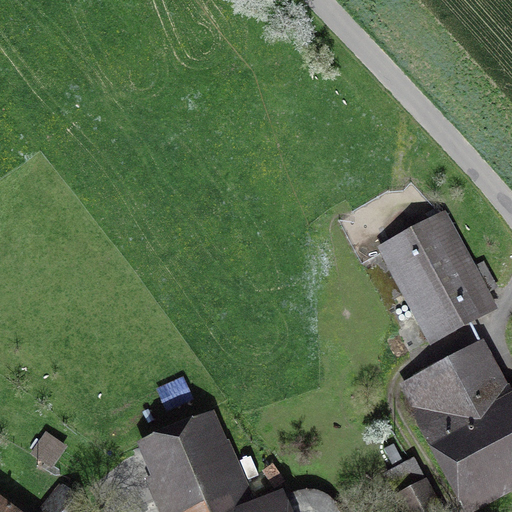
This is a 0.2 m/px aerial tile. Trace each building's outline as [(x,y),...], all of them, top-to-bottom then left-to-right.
[(494,313),(444,223),(380,259),(430,349),(494,313)] [(463,498),(511,474),(511,377),(496,346),(409,387),(463,498)] [(155,511),(275,511),(272,501),(249,510),(213,419),(132,451),(155,511)] [(50,472),(63,451),(45,439),(31,459),(50,472)] [(435,511),(424,490),(387,508),(389,511),(435,511)] [(61,497),(48,511),(72,511),(75,508),(61,497)]
